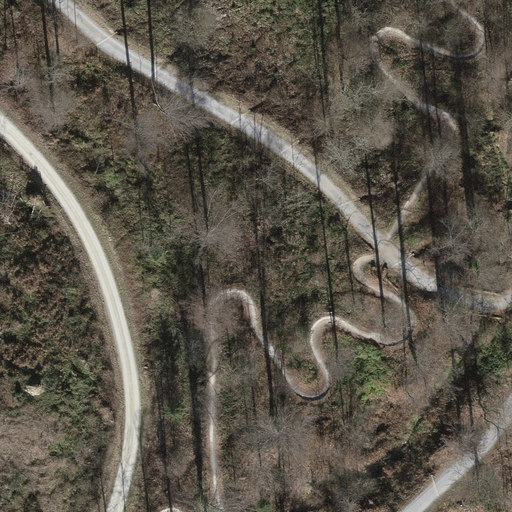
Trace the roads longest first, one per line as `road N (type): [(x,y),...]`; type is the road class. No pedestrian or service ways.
road 1 (track): [(62,0),(119,55),(302,160),(423,280),(452,294),(511,298)]
road 2 (track): [(0,120),(71,195),(97,247),(134,394),(117,511)]
road 3 (track): [(511,402),(470,459),(402,511)]
